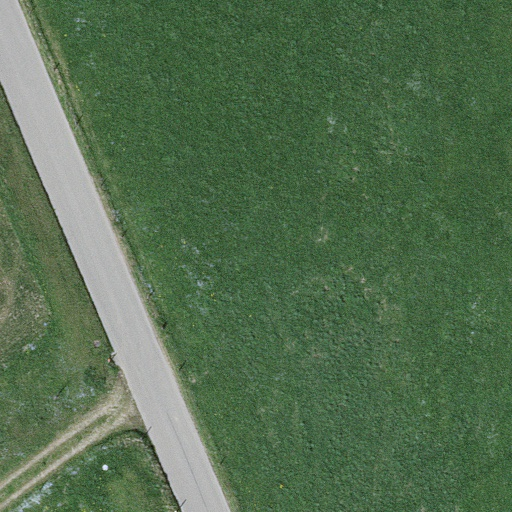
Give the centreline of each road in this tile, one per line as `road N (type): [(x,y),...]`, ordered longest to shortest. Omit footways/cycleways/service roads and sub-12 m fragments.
road 1 (unclassified): [(206,511),(0,22)]
road 2 (track): [(0,496),(151,384)]
